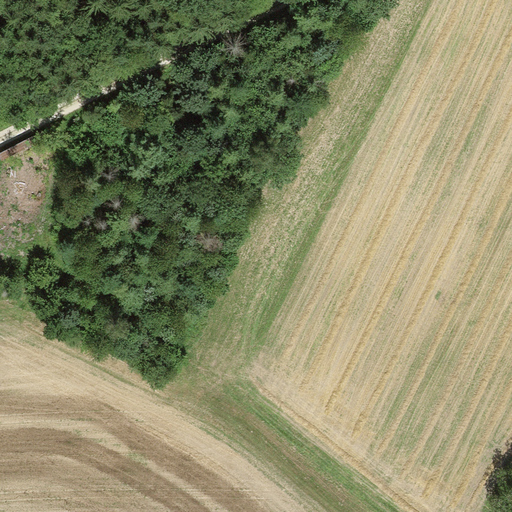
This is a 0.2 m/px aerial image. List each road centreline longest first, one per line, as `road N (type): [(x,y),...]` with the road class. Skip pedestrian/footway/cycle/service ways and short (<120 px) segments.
road 1 (track): [(46,254),(367,511)]
road 2 (track): [(0,138),(282,0)]
road 3 (track): [(59,110),(46,254),(0,232)]
